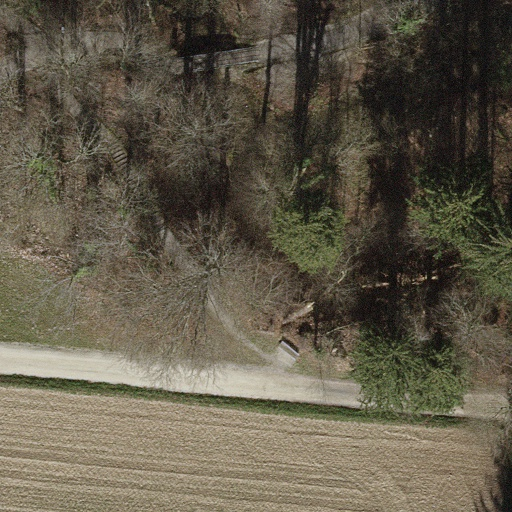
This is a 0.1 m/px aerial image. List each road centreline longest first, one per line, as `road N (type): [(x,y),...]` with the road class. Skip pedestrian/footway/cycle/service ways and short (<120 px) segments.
road 1 (track): [(427,0),(278,55),(181,66),(23,46)]
road 2 (track): [(511,412),(227,385)]
road 3 (track): [(227,385),(0,361)]
